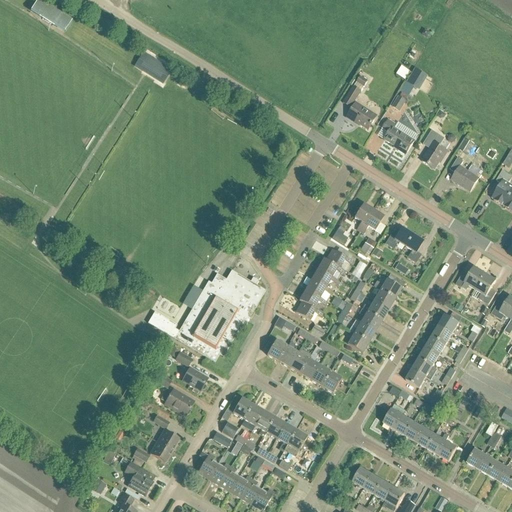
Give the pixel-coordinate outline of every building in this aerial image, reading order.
[(65,33),(71,23),(37,2),(31,12),(65,33)] [(163,84),(171,72),(142,54),(134,67),(163,84)] [(122,64),(118,71),(146,90),(151,83),(122,64)] [(407,84),(419,91),(428,77),(415,70),(407,84)] [(365,88),(368,83),(361,78),(357,84),(364,88),(365,88)] [(357,83),(354,88),(361,93),(364,88),(357,84),(357,83)] [(371,125),(376,117),(354,103),(361,93),(354,88),(343,105),(352,111),(346,120),(356,126),(357,125),(368,132),(372,126),(371,125)] [(382,116),(393,103),(386,96),(374,109),(382,116)] [(400,113),(406,103),(405,102),(399,98),(392,108),(400,113)] [(405,157),(415,142),(395,129),(397,126),(389,121),(382,131),(389,135),(384,142),(399,151),(398,152),(405,157)] [(440,165),(448,153),(446,152),(450,146),(444,142),(445,140),(432,132),(423,146),(430,151),(422,163),(435,171),(439,164),(440,165)] [(469,157),(475,146),(465,140),(459,150),(469,157)] [(479,180),(468,173),(460,168),(464,163),(458,160),(450,172),(456,175),(451,182),(470,194),(479,180)] [(286,171),(288,166),(278,161),(275,166),(286,171)] [(504,208),(511,194),(511,187),(509,185),(511,179),(511,178),(502,172),(496,183),(501,186),(492,201),(504,208)] [(360,234),(373,212),(363,206),(354,220),(361,224),(356,232),(360,234)] [(373,212),(360,234),(363,236),(368,229),(374,233),(384,219),(373,212)] [(380,237),(386,227),(381,224),(375,233),(380,237)] [(404,249),(412,237),(401,230),(394,240),(390,238),(384,246),(393,251),(398,244),(404,249)] [(347,238),(343,236),(338,233),(334,239),(344,246),(349,239),(347,238)] [(412,237),(404,249),(411,253),(407,260),(415,265),(421,257),(416,254),(423,244),(412,237)] [(368,256),(376,244),(369,240),(366,245),(365,244),(357,256),(368,263),(371,258),(368,256)] [(376,249),(371,256),(377,260),(381,253),(376,249)] [(326,262),(340,270),(344,263),(352,268),(354,264),(332,252),(326,262)] [(340,270),(326,262),(323,261),(317,271),(332,279),(336,272),(343,277),(345,273),(340,270)] [(351,276),(358,281),(362,274),(365,268),(358,264),(351,276)] [(404,269),(398,265),(395,270),(400,274),(404,269)] [(475,292),(485,276),(474,269),(469,277),(464,274),(456,287),(461,290),(462,288),(467,292),(469,288),(475,292)] [(339,284),(332,279),(317,271),(311,282),(326,290),(330,283),(337,287),(339,284)] [(367,282),(373,273),(368,271),(362,279),(363,280),(367,282)] [(250,284),(231,273),(226,281),(216,276),(211,285),(208,284),(179,332),(175,330),(177,326),(155,313),(148,325),(174,341),(214,365),(219,357),(223,359),(244,323),(247,324),(250,318),(265,293),(256,287),(258,283),(252,280),(250,284)] [(380,293),(395,302),(405,284),(390,275),(380,292),(380,293)] [(485,276),(475,292),(481,296),(478,301),(488,307),(496,294),(491,291),(496,283),(485,276)] [(333,294),(326,290),(311,282),(305,292),(320,300),(324,293),(329,297),(331,298),(333,294)] [(355,292),(359,295),(365,287),(360,284),(355,292)] [(380,293),(380,292),(375,289),(372,295),(377,298),(373,304),(388,313),(395,302),(380,293)] [(325,304),(320,300),(305,292),(299,303),(301,304),(314,311),(318,304),(325,308),(327,304),(325,304)] [(354,304),(359,295),(355,292),(349,301),(354,304)] [(324,293),(320,300),(325,304),(329,297),(324,293)] [(511,321),(511,319),(511,300),(510,299),(505,306),(499,303),(491,316),(501,322),(504,317),(511,321)] [(341,302),(337,309),(342,312),(346,305),(341,302)] [(324,316),(314,311),(301,304),(295,314),(310,323),(314,315),(321,320),(324,316)] [(382,323),(388,313),(373,304),(369,310),(364,307),(361,311),(382,323)] [(342,314),(346,317),(352,308),(347,305),(342,314)] [(461,314),(465,309),(458,305),(455,310),(461,314)] [(375,334),(382,323),(361,311),(358,317),(363,320),(360,325),(375,334)] [(341,326),(346,317),(342,314),(336,323),(341,326)] [(439,328),(452,336),(459,325),(445,317),(439,328)] [(485,330),(489,324),(484,321),(480,327),(485,330)] [(292,333),(295,329),(286,323),(283,328),(292,333)] [(354,336),(369,345),(375,334),(360,325),(356,331),(353,329),(350,334),(354,336)] [(478,336),(481,331),(472,325),(469,331),(478,336)] [(333,339),(339,330),(334,327),(329,336),(333,339)] [(322,340),(328,329),(325,328),(322,333),(313,328),(310,333),(322,340)] [(446,347),(452,336),(439,328),(432,339),(446,347)] [(305,341),(308,336),(300,331),(297,336),(305,341)] [(473,344),(477,337),(473,334),(468,341),(473,344)] [(308,336),(305,341),(314,346),(317,341),(308,336)] [(362,356),(369,345),(354,336),(347,347),(362,356)] [(439,358),(446,347),(432,339),(425,350),(439,358)] [(266,357),(277,364),(286,349),(275,342),(266,357)] [(289,370),(297,355),(291,351),(294,346),(289,343),(286,349),(277,364),(289,370)] [(327,354),(330,349),(321,344),(319,349),(327,354)] [(459,355),(464,358),(469,351),(464,348),(459,355)] [(175,360),(179,353),(173,349),(168,356),(175,360)] [(330,349),(327,354),(336,359),(339,354),(330,349)] [(437,361),(442,364),(444,361),(439,358),(425,350),(419,361),(433,369),(437,361)] [(300,351),(297,355),(289,370),(299,376),(308,361),(309,362),(311,357),(300,351)] [(188,370),(193,361),(180,354),(175,362),(188,370)] [(460,366),(464,358),(459,355),(455,363),(460,366)] [(349,367),(352,362),(343,357),(340,362),(349,367)] [(308,361),(299,376),(310,383),(319,368),(309,362),(308,361)] [(426,380),(433,369),(419,361),(412,371),(426,380)] [(321,389),(330,374),(319,368),(310,383),(321,389)] [(200,393),(207,381),(190,370),(182,383),(200,393)] [(446,377),(451,380),(456,373),(451,370),(446,377)] [(420,391),(426,380),(412,371),(406,382),(420,391)] [(330,374),(321,389),(332,396),(341,381),(330,374)] [(168,391),(172,383),(161,376),(156,383),(168,391)] [(447,387),(451,380),(446,377),(442,384),(447,387)] [(185,419),(194,404),(173,391),(164,407),(185,419)] [(439,402),(443,394),(438,391),(434,399),(439,402)] [(373,397),(381,401),(384,396),(376,392),(373,397)] [(411,404),(413,399),(402,392),(399,397),(411,404)] [(243,422),(252,407),(241,400),(232,415),(243,422)] [(421,411),(425,405),(417,401),(414,406),(421,411)] [(425,405),(421,411),(429,415),(432,410),(425,405)] [(254,428),(263,413),(252,407),(243,422),(254,428)] [(480,421),(485,413),(479,409),(474,418),(480,421)] [(511,413),(507,411),(502,420),(511,425),(511,413)] [(394,432),(402,418),(391,412),(383,425),(394,432)] [(265,435),(274,420),(263,413),(254,428),(261,432),(258,437),(262,439),(265,435)] [(443,424),(446,418),(439,414),(436,419),(443,424)] [(166,432),(170,426),(156,418),(152,424),(166,432)] [(405,438),(413,424),(402,418),(394,432),(405,438)] [(446,418),(443,424),(451,428),(454,423),(446,418)] [(276,441),(285,426),(274,420),(265,435),(276,441)] [(233,440),(239,430),(228,424),(227,424),(222,434),(233,440)] [(416,445),(424,431),(413,424),(405,438),(416,445)] [(287,447),(296,432),(285,426),(276,441),(287,447)] [(465,436),(468,431),(461,427),(458,432),(465,436)] [(427,451),(435,437),(424,431),(416,445),(427,451)] [(119,442),(124,434),(119,432),(115,439),(119,442)] [(284,453),(289,456),(295,459),(296,458),(301,461),(307,450),(302,447),(307,439),(296,432),(287,447),(284,453)] [(157,444),(172,453),(179,441),(164,433),(157,444)] [(491,440),(498,445),(502,439),(494,434),(491,440)] [(243,448),(246,442),(238,437),(234,442),(243,448)] [(438,458),(446,444),(435,437),(427,451),(438,458)] [(495,451),(498,445),(491,440),(487,446),(495,451)] [(227,449),(230,444),(224,441),(222,446),(227,449)] [(246,442),(243,448),(252,453),(256,448),(246,442)] [(165,465),(172,453),(157,444),(150,456),(165,465)] [(446,444),(438,458),(449,464),(457,450),(446,444)] [(116,447),(113,453),(119,456),(121,450),(116,447)] [(247,457),(250,452),(242,448),(239,453),(247,457)] [(265,460),(268,455),(260,450),(256,455),(265,460)] [(478,471),(487,455),(483,453),(481,455),(475,451),(467,465),(478,471)] [(145,466),(149,460),(136,452),(132,458),(145,466)] [(268,455),(265,460),(274,466),(277,460),(268,455)] [(488,478),(496,464),(490,460),(492,458),(487,455),(478,471),(488,478)] [(208,482),(217,467),(212,464),(215,459),(209,456),(197,476),(208,482)] [(105,458),(103,464),(104,464),(110,467),(112,462),(107,459),(105,458)] [(258,459),(255,464),(260,468),(264,462),(258,459)] [(264,462),(260,468),(271,474),(275,468),(273,467),(264,462)] [(281,463),(278,467),(287,473),(290,468),(286,466),(281,463)] [(145,499),(153,485),(136,475),(139,470),(130,464),(124,474),(133,479),(128,488),(145,499)] [(256,475),(260,468),(255,464),(253,464),(249,471),(256,475)] [(499,484),(508,468),(503,465),(502,467),(496,464),(488,478),(499,484)] [(219,488),(231,469),(225,466),(223,470),(217,467),(208,482),(219,488)] [(509,490),(511,484),(511,472),(511,473),(511,471),(511,469),(508,468),(499,484),(509,490)] [(230,495),(239,480),(233,477),(236,472),(231,469),(219,488),(230,495)] [(364,491),(372,477),(361,470),(353,484),(364,491)] [(278,478),(277,479),(283,482),(286,477),(281,474),(278,478)] [(375,497),(383,483),(372,477),(364,491),(375,497)] [(241,501),(252,482),(247,478),(244,483),(239,480),(230,495),(241,501)] [(278,489),(279,483),(268,480),(267,486),(278,489)] [(97,481),(92,488),(101,494),(106,486),(97,481)] [(252,508),(261,493),(255,489),(258,485),(252,482),(241,501),(252,508)] [(386,503),(394,490),(383,483),(375,497),(386,503)] [(394,490),(386,503),(397,510),(405,496),(394,490)] [(126,491),(124,495),(137,502),(139,498),(126,491)] [(261,493),(252,508),(258,511),(263,511),(274,494),(268,491),(266,496),(261,493)] [(133,511),(129,510),(133,502),(123,496),(118,504),(122,506),(118,511),(133,511)] [(442,498),(436,509),(441,511),(442,511),(448,502),(442,498)] [(411,511),(416,506),(407,500),(400,511),(411,511)]
